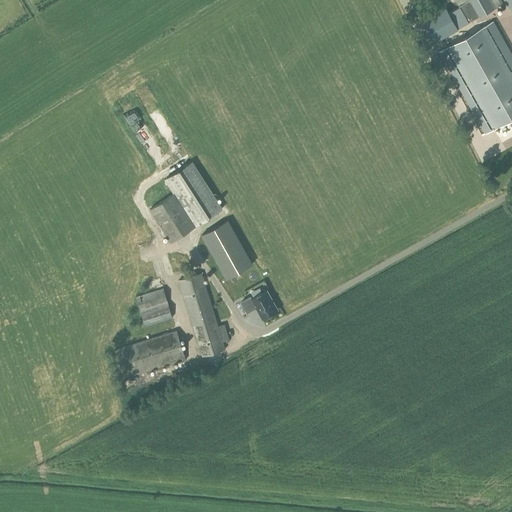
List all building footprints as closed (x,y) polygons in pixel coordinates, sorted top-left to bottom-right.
[(503,4),(501,0),(455,0),(460,7),(449,13),(458,29),(503,4)] [(493,128),(511,117),(511,73),(485,26),(447,47),(493,128)] [(147,117),(152,125),(162,119),(157,111),(147,117)] [(171,242),(222,209),(192,162),(165,180),(174,193),(150,209),(171,242)] [(228,220),(202,235),(226,278),(252,264),(228,220)] [(202,357),(226,350),(202,272),(178,280),(202,357)] [(146,326),(173,318),(164,287),(137,296),(146,326)] [(267,291),(251,299),(262,319),(278,310),(267,291)] [(122,378),(185,359),(177,330),(114,349),(122,378)]
